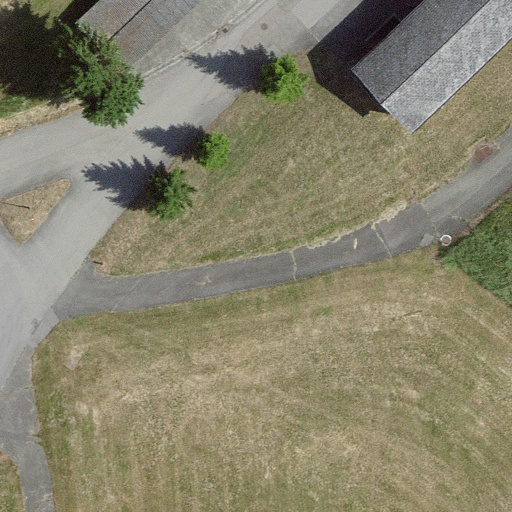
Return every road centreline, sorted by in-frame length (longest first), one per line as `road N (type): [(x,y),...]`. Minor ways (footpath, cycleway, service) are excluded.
road 1 (unclassified): [(39,272),(143,291),(321,266),(428,218),(511,140)]
road 2 (unclassified): [(39,272),(192,92)]
road 3 (unclassified): [(0,163),(192,92)]
road 4 (unclassified): [(192,92),(292,0)]
